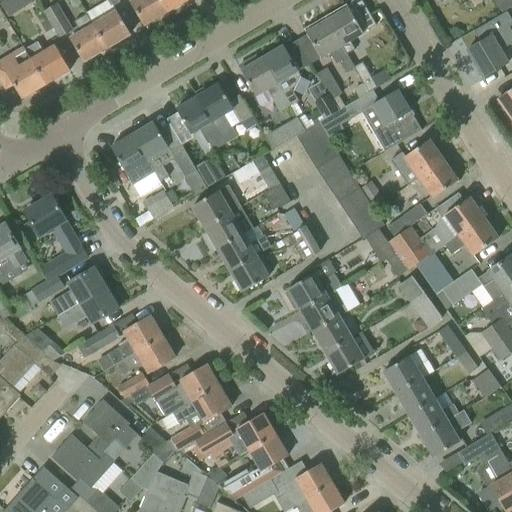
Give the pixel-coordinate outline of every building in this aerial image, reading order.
[(167,14),(158,0),(133,0),(129,3),(133,10),(143,27),(167,14)] [(158,0),(167,14),(190,0),(158,0)] [(57,4),(43,12),(47,20),(58,39),(70,32),(73,30),(57,4)] [(348,8),(326,21),(346,55),(355,50),(350,42),(363,34),(348,8)] [(116,12),(93,26),(106,49),(130,35),(120,18),(116,12)] [(479,44),(467,51),(475,65),(472,66),(478,77),(482,76),(483,78),(500,68),(507,64),(499,52),(511,44),(511,34),(508,28),(511,25),(511,22),(506,13),(472,33),(479,44)] [(73,38),(69,40),(73,46),(83,63),(106,49),(93,26),(89,19),(86,15),(74,22),(77,28),(81,33),(73,38)] [(346,55),(326,21),(305,33),(320,59),(329,54),(335,65),(338,63),(344,73),(353,68),(346,55)] [(40,50),(28,57),(44,86),(69,71),(55,47),(43,54),(40,50)] [(294,88),(300,77),(297,72),(283,47),(261,59),(289,107),(298,102),(291,90),(294,88)] [(28,57),(23,48),(0,62),(0,80),(5,89),(13,85),(21,99),(44,86),(28,57)] [(289,107),(261,59),(254,63),(252,59),(238,67),(255,97),(266,91),(279,113),(289,107)] [(362,63),(353,68),(368,93),(376,88),(370,78),(362,63)] [(326,94),(327,96),(337,112),(345,108),(338,97),(341,94),(326,69),(315,75),(320,84),(326,94)] [(384,70),(370,78),(376,88),(390,80),(384,70)] [(218,85),(196,97),(224,145),(236,138),(223,116),(232,111),(239,123),(251,116),(250,114),(239,96),(228,102),(218,85)] [(511,89),(497,100),(511,120),(511,89)] [(405,105),(398,92),(397,91),(380,101),(360,112),(384,153),(404,141),(421,131),(412,116),(414,115),(411,110),(405,114),(401,107),(405,105)] [(337,112),(327,96),(326,94),(314,101),(325,119),(333,115),(337,112)] [(224,145),(196,97),(175,110),(190,135),(200,130),(213,151),(224,145)] [(325,119),(318,123),(325,135),(327,137),(342,128),(333,115),(325,119)] [(295,137),(304,132),(295,118),(264,137),(272,151),(282,145),(295,137)] [(170,152),(153,123),(131,136),(154,173),(159,182),(168,177),(162,167),(173,160),(184,178),(196,171),(191,164),(192,163),(181,145),(180,145),(180,146),(170,152)] [(295,137),(302,149),(325,135),(318,123),(304,132),(295,137)] [(302,149),(308,160),(331,146),(327,137),(325,135),(302,149)] [(154,173),(131,136),(110,148),(133,186),(142,180),(154,173)] [(192,138),(181,145),(192,163),(203,156),(192,138)] [(408,186),(418,179),(442,161),(428,141),(405,157),(402,153),(392,160),(390,161),(408,186)] [(308,160),(315,170),(338,156),(331,146),(308,160)] [(262,156),(240,169),(246,179),(258,172),(268,167),(262,157),(262,156)] [(315,170),(322,180),(344,167),(338,156),(315,170)] [(442,161),(418,179),(432,200),(440,194),(457,182),(442,161)] [(258,172),(269,190),(269,191),(279,186),(268,167),(258,172)] [(322,180),(329,190),(349,177),(347,175),(348,174),(344,167),(322,180)] [(329,190),(336,200),(356,186),(349,177),(329,190)] [(364,196),(371,206),(374,210),(385,202),(371,181),(359,190),(364,196)] [(192,207),(204,228),(229,214),(230,214),(240,208),(228,186),(192,207)] [(289,203),(279,186),(269,191),(269,190),(262,194),(273,211),(279,207),(279,208),(289,203)] [(335,201),(342,211),(364,196),(359,190),(358,190),(356,186),(336,200),(335,201)] [(143,202),(148,212),(134,220),(139,228),(173,208),(163,191),(143,202)] [(342,211),(349,221),(371,206),(364,196),(342,211)] [(53,260),(60,274),(87,258),(51,197),(25,213),(35,230),(38,236),(51,228),(60,244),(65,254),(53,260)] [(442,239),(446,237),(450,242),(483,219),(468,198),(441,218),(436,227),(442,239)] [(394,238),(409,227),(427,215),(419,204),(387,228),(394,238)] [(349,221),(356,231),(377,217),(372,211),(374,210),(371,206),(349,221)] [(204,228),(217,250),(242,235),(253,229),(240,208),(230,214),(229,214),(204,228)] [(284,215),(294,233),(295,234),(304,228),(293,209),(284,215)] [(377,217),(356,231),(362,240),(370,236),(383,226),(377,217)] [(497,239),(483,219),(450,242),(446,237),(442,239),(446,245),(444,246),(451,255),(464,245),(473,257),(481,251),(497,239)] [(0,286),(7,282),(26,271),(22,265),(26,262),(15,242),(5,225),(0,227),(0,286)] [(415,266),(416,267),(430,257),(429,256),(409,227),(394,238),(387,243),(395,254),(407,270),(415,266)] [(295,234),(294,233),(288,237),(302,262),(319,252),(315,246),(304,228),(295,234)] [(217,250),(230,271),(255,257),(254,256),(271,247),(264,235),(248,245),(242,235),(217,250)] [(373,243),(385,260),(395,254),(387,243),(382,237),(373,243)] [(398,277),(407,270),(395,254),(385,260),(398,277)] [(441,290),(441,291),(453,282),(433,254),(429,256),(430,257),(416,267),(435,294),(441,290)] [(255,257),(230,271),(242,293),(267,278),(255,257)] [(511,260),(509,257),(477,279),(492,301),(493,302),(511,288),(511,260)] [(298,308),(300,312),(334,291),(341,287),(326,261),(310,271),(312,275),(287,289),(289,291),(284,294),(293,310),(298,308)] [(57,318),(106,288),(94,268),(77,278),(67,284),(73,293),(63,299),(52,306),(54,308),(52,309),(57,318)] [(32,291),(39,303),(63,288),(56,276),(32,291)] [(397,286),(409,303),(414,300),(424,293),(412,277),(397,286)] [(453,282),(441,291),(452,306),(464,298),(453,282)] [(106,288),(57,318),(65,330),(87,316),(92,325),(118,309),(106,288)] [(481,309),(492,326),(502,319),(506,325),(511,320),(511,288),(493,302),(492,301),(481,309)] [(300,312),(313,333),(338,318),(337,317),(346,312),(334,291),(300,312)] [(414,300),(409,303),(428,329),(442,319),(424,293),(414,300)] [(5,307),(0,310),(0,318),(1,321),(3,319),(3,320),(10,316),(5,307)] [(116,364),(116,365),(162,337),(150,317),(123,333),(127,339),(117,344),(119,347),(107,355),(114,366),(116,364)] [(0,327),(1,327),(18,342),(23,336),(3,320),(3,319),(1,321),(0,318),(0,327)] [(313,333),(325,354),(350,339),(338,318),(313,333)] [(479,357),(492,349),(491,349),(511,334),(511,333),(506,325),(502,319),(492,326),(481,334),(484,338),(477,342),(470,332),(464,336),(471,346),(479,357)] [(82,343),(90,355),(119,338),(112,326),(82,343)] [(37,329),(24,337),(42,353),(44,354),(52,361),(64,354),(51,342),(37,329)] [(350,339),(325,354),(338,375),(374,354),(361,332),(350,339)] [(443,341),(456,358),(465,352),(452,334),(443,341)] [(511,334),(491,349),(492,349),(500,362),(511,353),(511,334)] [(0,418),(20,396),(10,387),(33,363),(35,365),(44,354),(42,353),(24,337),(23,336),(18,342),(0,361),(0,418)] [(162,337),(116,365),(123,376),(142,364),(148,374),(175,358),(162,337)] [(383,372),(396,394),(421,379),(433,372),(427,362),(415,368),(405,352),(395,358),(398,363),(383,372)] [(465,352),(456,358),(468,375),(477,368),(465,352)] [(148,385),(147,386),(153,397),(155,401),(165,418),(172,414),(219,386),(207,366),(189,376),(178,382),(174,385),(168,374),(148,385)] [(472,381),(484,399),(500,387),(488,370),(472,381)] [(142,374),(118,388),(124,399),(130,396),(147,386),(148,385),(142,374)] [(396,394),(408,415),(433,400),(421,379),(396,394)] [(219,386),(172,414),(178,424),(197,414),(203,424),(214,417),(231,407),(219,386)] [(124,399),(120,402),(126,406),(134,402),(130,396),(124,399)] [(102,400),(82,423),(98,436),(92,443),(103,453),(115,439),(125,449),(138,435),(127,426),(129,424),(117,414),(102,400)] [(408,415),(420,436),(458,414),(453,404),(440,412),(433,400),(408,415)] [(479,423),(486,436),(490,434),(508,423),(511,420),(511,403),(511,404),(479,423)] [(458,414),(420,436),(433,458),(450,448),(459,443),(453,433),(471,424),(463,411),(458,414)] [(236,430),(248,451),(275,435),(263,415),(246,425),(236,430)] [(80,422),(70,432),(85,446),(94,435),(80,422)] [(225,424),(204,436),(195,442),(201,453),(232,435),(225,424)] [(170,441),(167,443),(175,450),(176,450),(177,452),(195,442),(204,436),(197,425),(170,441)] [(175,450),(167,443),(151,428),(139,441),(163,463),(175,450)] [(490,434),(486,436),(457,453),(464,466),(484,454),(488,460),(484,462),(497,483),(478,494),(486,508),(498,501),(504,511),(506,511),(511,508),(511,472),(507,464),(508,463),(496,445),(490,434)] [(277,462),(287,456),(275,435),(248,451),(259,470),(255,472),(224,491),(235,500),(237,499),(243,495),(259,486),(259,487),(271,480),(283,473),(277,462)] [(71,436),(51,458),(66,471),(77,481),(79,479),(90,489),(91,488),(96,493),(99,490),(104,494),(124,471),(114,463),(103,453),(92,443),(86,449),(71,436)] [(141,506),(138,511),(180,511),(186,499),(196,503),(206,478),(198,475),(200,472),(185,460),(180,472),(191,477),(187,485),(157,473),(152,478),(147,492),(141,506)] [(285,511),(295,506),(332,484),(320,464),(294,479),(298,487),(276,499),(278,502),(271,506),(274,511),(285,511)] [(43,466),(1,511),(64,511),(70,506),(77,497),(43,466)] [(206,478),(196,503),(208,508),(216,487),(207,479),(206,478)] [(259,486),(243,495),(250,509),(273,495),(278,492),(276,490),(271,480),(259,487),(259,486)] [(330,511),(344,504),(332,484),(295,506),(298,511),(330,511)] [(96,493),(87,503),(96,511),(116,511),(120,508),(104,494),(99,490),(96,493)] [(96,511),(87,503),(79,496),(77,497),(70,506),(77,511),(76,511),(96,511)] [(237,511),(216,503),(211,511),(237,511)]
